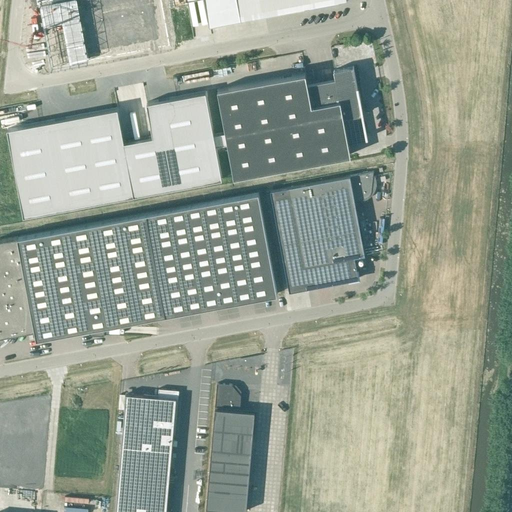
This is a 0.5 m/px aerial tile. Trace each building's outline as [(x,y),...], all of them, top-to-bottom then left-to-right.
[(76,0),(44,6),(56,70),(172,47),(163,0),(76,0)] [(204,0),(210,25),(340,0),(204,0)] [(228,143),(234,176),(350,154),(344,117),(355,115),(354,111),(357,107),(362,106),(358,86),(357,86),(353,66),(339,69),(338,66),(334,67),(334,69),(334,70),(335,78),(308,83),(306,72),(218,89),(226,132),(228,143)] [(117,107),(7,128),(23,215),(222,178),(216,146),(222,145),(228,143),(226,132),(220,134),(214,135),(206,90),(147,102),(154,136),(124,141),(117,107)] [(365,254),(355,201),(363,199),(365,198),(368,196),(370,194),(371,192),(372,189),(374,171),(270,190),(289,291),(359,278),(355,256),(365,254)] [(442,178),(436,248),(486,252),(492,183),(442,178)] [(105,325),(277,293),(258,191),(0,239),(0,344),(1,344),(1,345),(2,344),(0,342),(5,339),(7,340),(11,334),(35,329),(36,338),(88,328),(89,334),(105,334),(105,325)] [(246,511),(252,442),(255,411),(240,410),(241,395),(232,384),(217,383),(205,511),(225,511),(226,509),(246,511)] [(179,390),(159,388),(158,396),(126,393),(115,511),(166,511),(173,433),(175,433),(179,390)] [(45,430),(0,426),(0,466),(42,470),(45,430)]
